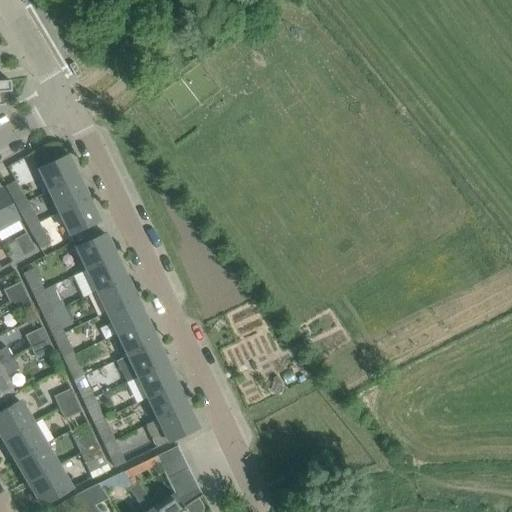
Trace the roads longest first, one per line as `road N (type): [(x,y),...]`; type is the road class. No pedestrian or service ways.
road 1 (unclassified): [(254,511),(257,493),(66,104)]
road 2 (residential): [(66,104),(5,0)]
